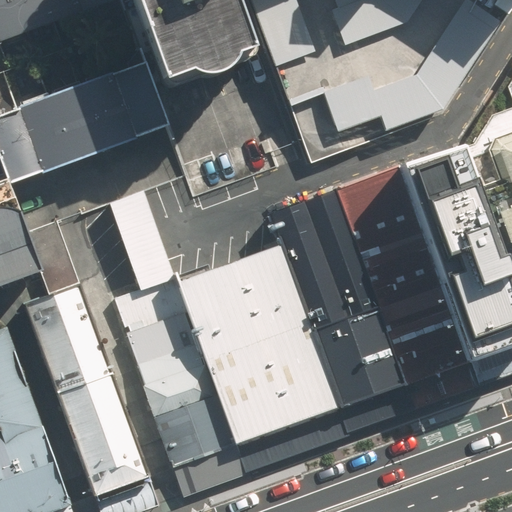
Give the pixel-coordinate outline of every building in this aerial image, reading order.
[(0,0),(0,45),(122,0),(0,0)] [(126,0),(149,60),(156,81),(243,47),(224,0),(126,0)] [(311,161),(446,112),(456,96),(511,9),(511,3),(506,0),(247,0),(263,39),(309,154),(311,161)] [(149,60),(0,114),(0,168),(4,179),(6,185),(172,123),(156,81),(149,60)] [(457,150),(511,292),(511,62),(511,65),(511,76),(505,88),(511,104),(511,107),(490,116),(485,124),(471,145),(457,150)] [(456,146),(393,168),(466,359),(511,341),(511,292),(457,150),(456,146)] [(466,359),(393,168),(333,189),(404,384),(467,362),(466,359)] [(6,185),(4,179),(0,180),(0,285),(39,271),(6,185)] [(404,384),(333,189),(274,212),(279,244),(339,407),(404,384)] [(111,205),(140,288),(175,275),(143,192),(111,205)] [(235,445),(339,407),(279,244),(176,282),(235,445)] [(172,467),(235,445),(176,282),(175,275),(140,288),(116,297),(172,467)] [(22,304),(94,495),(149,476),(75,286),(22,304)] [(0,511),(48,511),(71,504),(7,329),(0,331),(0,511)] [(476,385),(511,371),(511,341),(466,359),(467,362),(476,385)] [(412,407),(476,385),(467,362),(404,384),(412,407)] [(404,384),(339,407),(349,436),(414,412),(412,407),(404,384)] [(339,407),(235,445),(245,473),(349,436),(339,407)] [(235,445),(172,467),(183,496),(245,473),(235,445)] [(137,511),(160,504),(149,476),(94,495),(99,511),(137,511)]
